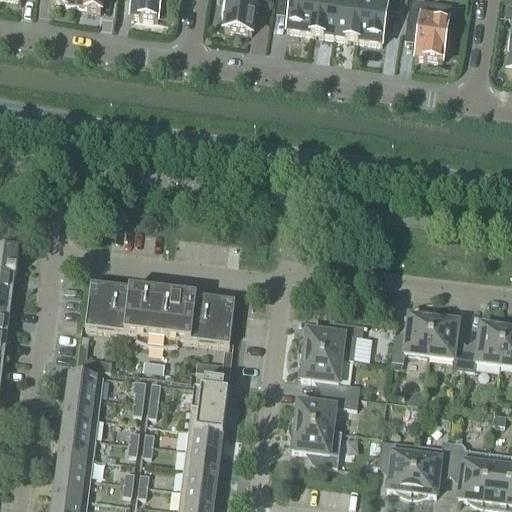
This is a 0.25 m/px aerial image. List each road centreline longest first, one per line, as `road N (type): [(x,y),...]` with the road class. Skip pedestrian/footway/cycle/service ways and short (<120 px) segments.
road 1 (secondary): [(511,193),(80,130)]
road 2 (residential): [(188,60),(474,104)]
road 3 (residential): [(511,299),(288,270),(286,287)]
road 4 (residential): [(286,287),(54,256)]
road 5 (residential): [(259,511),(286,287)]
road 6 (residential): [(27,466),(54,256)]
road 7 (residential): [(0,36),(188,60)]
